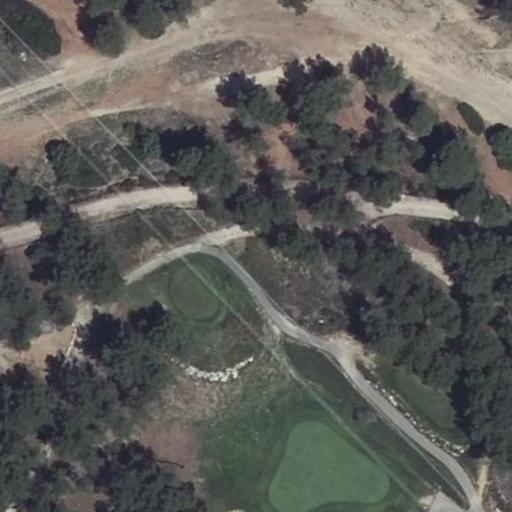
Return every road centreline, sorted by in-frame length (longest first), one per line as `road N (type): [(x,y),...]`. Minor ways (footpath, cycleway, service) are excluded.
road 1 (track): [(0,237),(139,196),(353,199),(511,224)]
road 2 (track): [(0,144),(137,100),(385,45),(417,34),(438,11),(436,0)]
road 3 (track): [(297,0),(0,95)]
